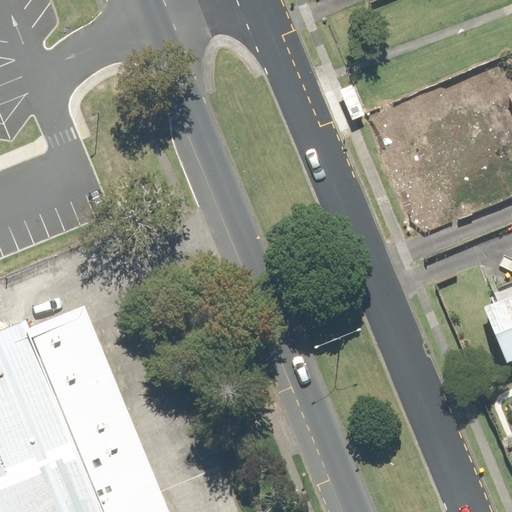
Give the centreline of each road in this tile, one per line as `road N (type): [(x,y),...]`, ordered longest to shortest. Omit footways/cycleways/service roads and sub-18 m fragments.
road 1 (secondary): [(261,0),(473,511)]
road 2 (secondary): [(351,511),(144,0)]
